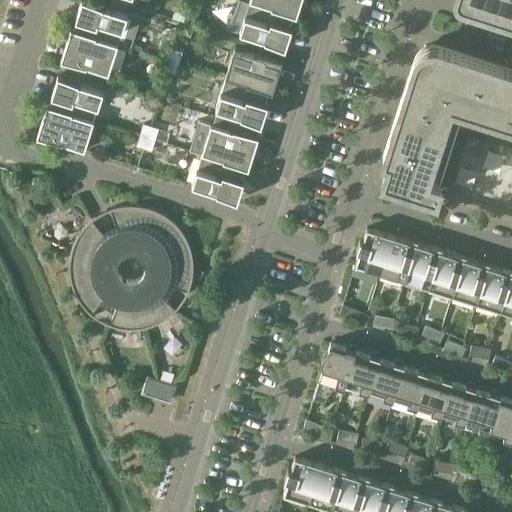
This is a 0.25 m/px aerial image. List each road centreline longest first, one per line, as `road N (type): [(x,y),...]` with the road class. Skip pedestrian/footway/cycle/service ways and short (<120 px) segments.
road 1 (residential): [(43,0),(3,125),(7,154),(83,165),(269,222)]
road 2 (residential): [(265,232),(177,511)]
road 3 (residential): [(274,437),(511,511)]
road 4 (residential): [(338,0),(269,222)]
road 5 (residential): [(310,322),(511,385)]
road 6 (residential): [(349,197),(411,0)]
road 7 (residential): [(349,197),(511,248)]
road 8 (residential): [(274,437),(310,322)]
